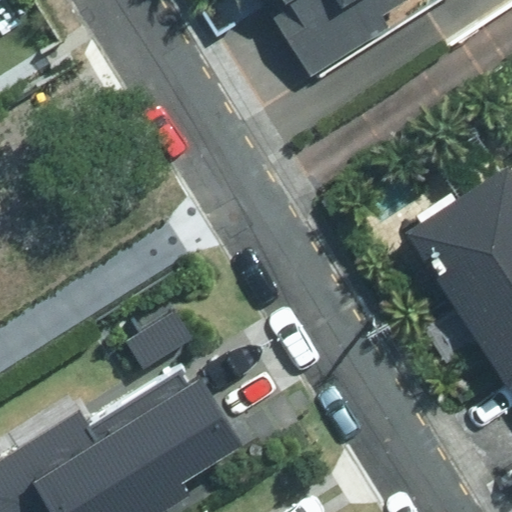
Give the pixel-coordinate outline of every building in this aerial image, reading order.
[(268,0),(307,67),(423,0),(268,0)] [(511,196),(491,160),(390,217),(511,428),(511,196)] [(0,355),(69,309),(0,206),(0,355)] [(172,511),(216,484),(163,403),(9,504),(14,511),(172,511)] [(0,428),(0,475),(21,463),(0,428)]
